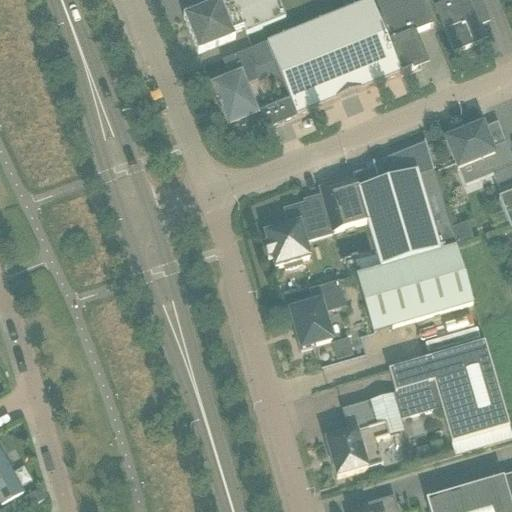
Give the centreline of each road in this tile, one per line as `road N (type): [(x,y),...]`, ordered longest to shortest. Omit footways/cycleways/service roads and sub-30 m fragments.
road 1 (unclassified): [(208,198),(511,75)]
road 2 (unclassified): [(302,511),(208,198)]
road 3 (unclassified): [(208,198),(132,0)]
road 4 (tertiary): [(125,228),(205,423)]
road 5 (tertiary): [(205,423),(152,219)]
road 6 (tertiary): [(90,77),(106,177),(125,228)]
road 7 (tertiary): [(152,219),(90,77)]
